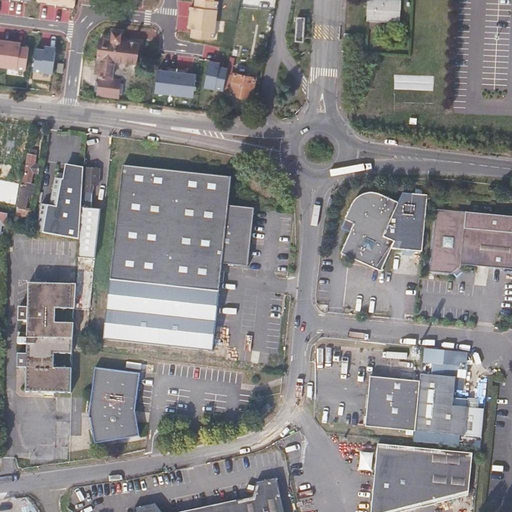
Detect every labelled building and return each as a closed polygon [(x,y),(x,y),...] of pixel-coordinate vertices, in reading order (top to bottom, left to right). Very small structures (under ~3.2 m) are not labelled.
[(78,0),(0,0),(76,12),(78,0)] [(192,0),(188,38),(216,42),(222,0),(217,0),(192,0)] [(404,0),(366,0),(364,26),(401,30),(404,0)] [(297,18),(296,41),(304,41),(304,18),(297,18)] [(123,78),(114,77),(115,65),(133,67),(136,41),(98,36),(95,59),(100,59),(95,97),(120,100),(123,78)] [(0,68),(54,75),(58,49),(0,41),(0,68)] [(201,72),(157,66),(153,95),(198,101),(201,72)] [(250,95),(253,73),(232,70),(230,72),(223,71),(220,91),(250,95)] [(21,153),(23,133),(4,132),(1,151),(21,153)] [(28,209),(33,176),(38,176),(39,166),(36,165),(38,152),(27,150),(15,216),(28,219),(31,219),(32,210),(28,209)] [(240,264),(246,204),(231,203),(233,176),(124,163),(121,199),(117,233),(114,267),(113,279),(141,282),(186,287),(221,290),(223,290),(224,264),(240,264)] [(100,186),(100,170),(83,169),(82,174),(82,193),(94,194),(94,186),(100,186)] [(81,210),(82,193),(82,174),(64,171),(61,185),(52,184),(48,211),(37,209),(34,232),(78,240),(81,210)] [(420,253),(425,195),(399,193),(391,206),(378,240),(390,245),(388,251),(420,253)] [(378,240),(391,206),(387,204),(382,203),(375,201),(367,199),(357,199),(352,201),(348,204),(345,209),(341,218),(335,234),(345,239),(338,260),(379,275),(388,251),(390,245),(378,240)] [(511,271),(511,231),(465,227),(465,210),(436,207),(430,270),(451,273),(460,267),(511,271)] [(95,260),(97,230),(100,211),(81,210),(78,240),(78,260),(95,260)] [(511,231),(511,214),(465,210),(465,227),(511,231)] [(27,225),(28,219),(15,216),(7,215),(6,222),(27,225)] [(220,294),(221,290),(186,287),(141,282),(113,279),(112,281),(136,284),(220,294)] [(216,338),(220,294),(136,284),(112,281),(110,306),(106,339),(150,343),(215,350),(216,338)] [(75,317),(76,285),(33,284),(32,328),(74,328),(75,317)] [(72,394),(74,352),(74,328),(32,328),(30,392),(72,394)] [(444,367),(447,352),(425,348),(422,363),(444,367)] [(135,421),(140,374),(95,368),(89,418),(92,418),(96,444),(141,435),(138,421),(135,421)] [(449,406),(449,398),(451,377),(418,374),(417,382),(413,432),(475,438),(478,408),(463,407),(449,406)] [(413,432),(417,382),(376,378),(365,377),(361,427),(401,431),(413,432)] [(57,396),(55,453),(67,454),(70,397),(57,396)] [(463,407),(464,399),(449,398),(449,406),(463,407)] [(259,417),(269,408),(265,403),(254,413),(259,417)] [(53,441),(21,440),(21,459),(52,460),(53,441)] [(467,496),(468,475),(470,453),(374,445),(373,466),(370,495),(368,511),(402,511),(425,507),(467,496)] [(360,470),(371,471),(372,456),(360,455),(360,470)] [(279,511),(272,477),(252,481),(248,497),(230,500),(173,511),(158,511),(151,502),(132,507),(132,511),(279,511)]
